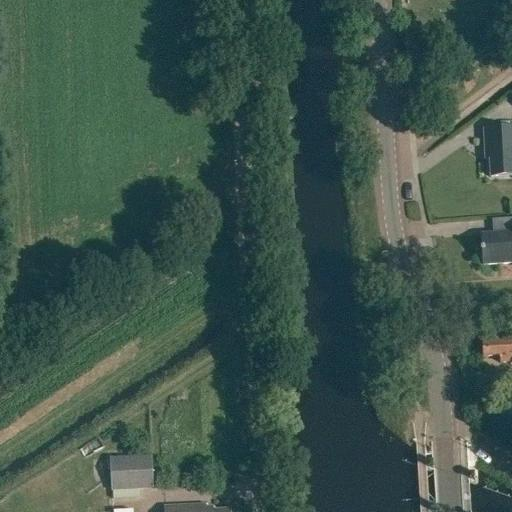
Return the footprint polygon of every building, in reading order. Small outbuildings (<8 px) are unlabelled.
[(484,157),(488,157),(490,179),(511,177),(511,130),(483,132),(484,157)] [(511,264),(511,234),(480,237),(482,267),(511,264)] [(511,337),(482,339),(483,358),(499,358),(500,364),(509,364),(509,366),(511,365),(511,337)] [(475,405),(468,412),(477,421),(484,414),(475,405)] [(110,459),(112,491),(154,489),(152,457),(110,459)]
